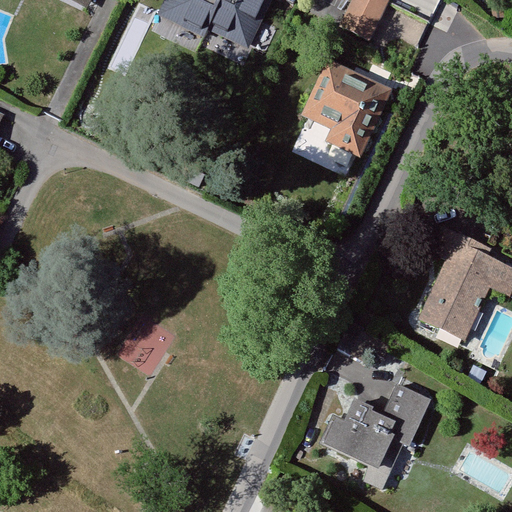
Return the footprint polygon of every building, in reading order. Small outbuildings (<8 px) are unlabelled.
[(93,0),(67,0),(88,10),(93,0)] [(170,0),(163,14),(207,37),(210,30),(229,40),(241,17),(257,25),(270,0),(170,0)] [(387,6),(376,0),(358,0),(343,32),(368,44),(387,6)] [(503,10),(493,10),(494,22),(504,22),(503,10)] [(511,68),(506,65),(494,91),(511,99),(511,148),(507,160),(511,162),(511,68)] [(388,95),(326,67),(303,118),(333,131),(327,144),(358,159),(388,95)] [(496,256),(442,231),(429,258),(449,268),(421,325),(466,347),(491,292),(511,302),(511,274),(492,264),(496,256)] [(350,324),(336,350),(348,356),(361,332),(362,331),(350,324)] [(361,332),(348,356),(361,363),(369,350),(382,357),(388,347),(361,332)] [(408,450),(430,403),(396,387),(381,420),(370,415),(371,412),(352,403),(344,421),(332,415),(318,446),(367,468),(361,481),(382,491),(402,448),(408,450)]
